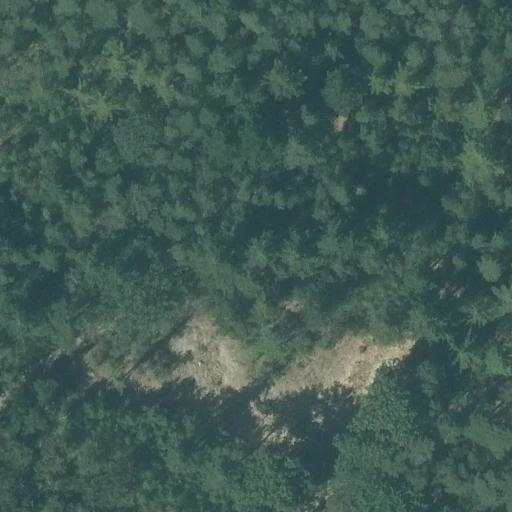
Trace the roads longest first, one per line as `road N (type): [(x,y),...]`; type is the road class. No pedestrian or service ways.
road 1 (unknown): [(361,0),(356,83),(345,114),(157,262),(92,339),(53,353),(0,397)]
road 2 (track): [(0,92),(107,117),(162,118),(221,63),(356,83),(511,144)]
road 3 (track): [(275,511),(388,404),(511,335)]
